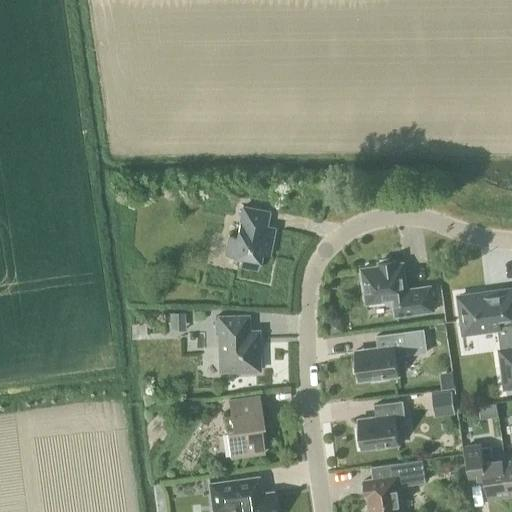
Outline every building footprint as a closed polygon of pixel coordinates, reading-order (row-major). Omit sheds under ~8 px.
[(268,255),(273,228),(265,226),(268,211),(242,206),(236,237),(228,235),(224,254),(239,257),(238,265),(257,269),(260,253),(268,255)] [(406,290),(402,263),(396,264),(395,259),(378,262),(379,266),(361,269),(362,280),(360,280),(362,292),(364,291),(366,303),(392,299),(395,316),(433,310),(430,286),(406,290)] [(504,388),(511,387),(511,290),(485,294),(484,292),(461,295),(461,298),(457,298),(462,332),(480,329),(480,332),(496,329),(499,350),(504,388)] [(185,330),(185,312),(168,312),(169,330),(185,330)] [(257,369),(257,331),(247,331),(246,316),(214,317),(215,333),(219,333),(219,370),(236,370),(236,373),(255,372),(255,369),(257,369)] [(343,332),(341,319),(329,321),(331,333),(343,332)] [(396,356),(426,352),(423,330),(376,335),(377,348),(354,351),(358,381),(398,376),(396,356)] [(455,414),(452,390),(430,393),(433,417),(455,414)] [(260,424),(263,424),(259,396),(227,401),(229,414),(223,415),(229,456),(263,451),(260,424)] [(357,419),(361,449),(398,444),(396,425),(405,424),(402,401),(374,405),(376,417),(357,419)] [(492,457),(490,446),(480,448),(479,439),(464,441),(468,464),(482,462),(487,498),(509,495),(504,456),(492,457)] [(401,511),(398,486),(425,482),(422,460),(370,467),(372,479),(362,481),(364,495),(367,495),(368,503),(366,504),(367,511),(401,511)] [(274,511),(272,491),(260,493),(258,476),(209,483),(213,511),(234,509),(234,511),(274,511)]
